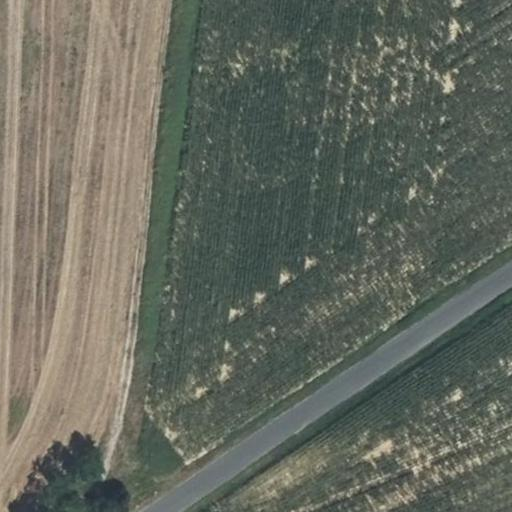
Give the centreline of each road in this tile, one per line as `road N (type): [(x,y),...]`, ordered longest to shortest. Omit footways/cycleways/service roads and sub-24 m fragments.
road 1 (track): [(104,511),(140,397),(179,0)]
road 2 (unclassified): [(176,511),(511,279)]
